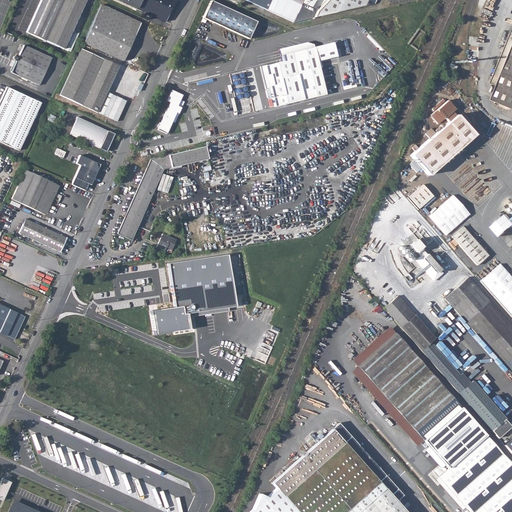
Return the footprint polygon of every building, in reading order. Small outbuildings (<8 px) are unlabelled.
[(40,0),(26,32),(62,49),(84,0),(40,0)] [(119,0),(165,21),(175,0),(119,0)] [(211,0),(203,18),(249,39),(257,22),(211,0)] [(245,0),(252,3),(253,0),(258,0),(268,5),(266,9),(293,22),(301,4),(302,0),(245,0)] [(325,0),(315,11),(313,17),(362,5),(364,0),(325,0)] [(100,4),(82,44),(120,61),(121,61),(123,61),(140,23),(100,4)] [(313,17),(315,11),(301,4),(293,22),(313,17)] [(313,44),(306,42),(278,49),(281,61),(260,66),(270,107),(325,94),(317,61),(337,57),(333,42),(314,46),(313,44)] [(120,61),(82,44),(59,95),(117,121),(137,75),(118,66),(120,61)] [(15,62),(11,72),(39,85),(51,58),(23,45),(18,57),(16,55),(13,56),(12,58),(13,61),(15,62)] [(511,49),(498,85),(492,99),(511,107),(511,49)] [(182,67),(179,74),(184,77),(187,69),(182,67)] [(6,87),(0,99),(0,142),(18,150),(40,103),(6,87)] [(158,130),(161,131),(166,134),(176,113),(178,114),(181,108),(177,106),(182,95),(172,90),(167,101),(170,102),(158,130)] [(407,154),(427,177),(474,137),(452,113),(455,110),(447,101),(430,115),(439,125),(407,154)] [(60,121),(57,129),(106,151),(113,134),(76,117),(72,127),(60,121)] [(124,217),(117,233),(117,234),(131,240),(139,220),(141,216),(149,199),(152,191),(158,180),(163,169),(207,159),(205,147),(151,160),(126,213),(124,217)] [(80,165),(71,184),(85,190),(87,184),(90,185),(98,169),(97,168),(95,163),(96,163),(79,155),(75,163),(80,165)] [(11,199),(41,213),(54,184),(25,170),(11,199)] [(422,184),(406,198),(417,211),(433,196),(422,184)] [(451,198),(427,218),(445,238),(469,218),(451,198)] [(25,219),(19,233),(59,251),(66,238),(25,219)] [(462,227),(449,238),(476,268),(488,257),(462,227)] [(161,234),(156,247),(164,251),(166,247),(171,250),(176,240),(161,234)] [(174,307),(151,311),(154,334),(192,329),(190,320),(187,320),(186,317),(190,316),(227,311),(227,307),(234,306),(227,255),(167,264),(174,307)] [(511,328),(467,277),(444,298),(511,375),(511,328)] [(397,295),(383,308),(400,328),(415,315),(397,295)] [(0,333),(6,336),(6,335),(14,339),(24,317),(17,313),(0,304),(0,333)] [(394,332),(356,366),(392,406),(423,440),(460,407),(394,332)] [(430,342),(420,351),(496,438),(510,426),(503,419),(505,418),(472,380),(467,384),(430,342)] [(250,511),(406,511),(396,500),(402,494),(339,423),(270,483),(275,488),(266,496),(259,493),(252,509),(250,511)] [(511,466),(485,435),(438,476),(469,511),(508,511),(511,510),(511,466)] [(0,484),(0,498),(4,500),(12,483),(2,479),(0,484)] [(41,511),(15,499),(9,511),(41,511)]
